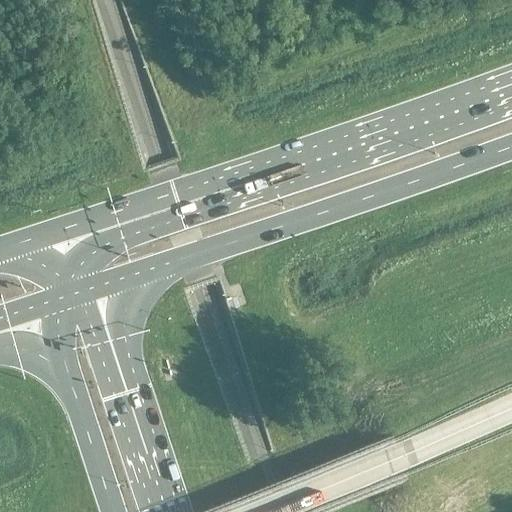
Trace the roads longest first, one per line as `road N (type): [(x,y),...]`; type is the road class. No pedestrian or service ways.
road 1 (trunk): [(511,78),(51,235)]
road 2 (trunk): [(93,288),(511,149)]
road 3 (primary): [(165,511),(93,288)]
road 4 (primary): [(46,303),(113,511)]
